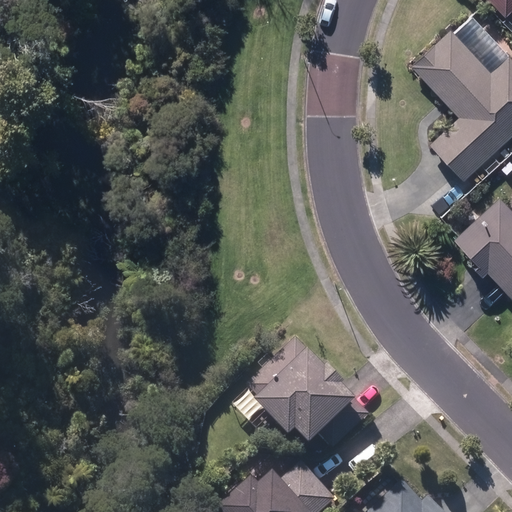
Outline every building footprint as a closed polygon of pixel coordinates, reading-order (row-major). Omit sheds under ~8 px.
[(511,13),(511,14),(511,0),(485,0),(504,19),(511,13)] [(448,169),(463,184),(511,137),(511,62),(508,58),(490,74),(450,32),(411,69),(458,120),(429,148),(448,169)] [(483,170),(488,176),(499,166),(494,160),(483,170)] [(498,287),(511,302),(511,213),(499,199),(452,243),(470,262),(466,266),(480,281),(486,275),(498,287)] [(319,439),(332,453),(368,418),(350,400),(341,390),(342,388),(325,370),(323,371),(295,341),(244,389),(256,402),(252,406),(287,442),(293,436),(307,451),(319,439)] [(324,511),(335,503),(319,485),(300,465),(278,485),(270,477),(255,490),(248,482),(215,511),(324,511)] [(436,511),(426,502),(421,507),(401,485),(371,511),(436,511)]
